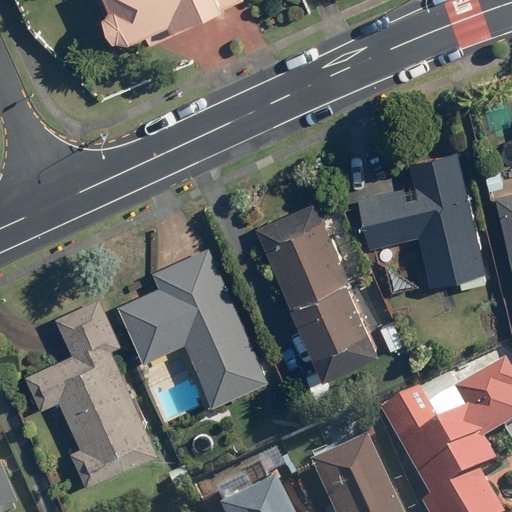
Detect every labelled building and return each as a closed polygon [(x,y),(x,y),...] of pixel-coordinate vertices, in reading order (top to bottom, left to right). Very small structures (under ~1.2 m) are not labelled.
[(107,0),(126,42),(177,20),(181,29),(240,3),(238,0),(107,0)] [(493,265),(460,144),(411,157),(418,180),(361,196),(374,246),(422,233),(435,283),(463,275),(466,287),(490,281),(486,267),(493,265)] [(511,191),(500,194),(511,236),(511,191)] [(396,316),(380,324),(317,195),(256,225),(329,373),(390,344),(405,336),(396,316)] [(278,371),(214,236),(154,265),(162,280),(122,299),(150,357),(188,339),(216,400),(278,371)] [(166,449),(117,344),(126,340),(104,294),(62,314),(78,347),(27,371),(44,407),(58,401),(75,436),(80,433),(85,445),(76,450),(92,484),(166,449)] [(443,409),(395,432),(434,511),(511,511),(491,470),(505,463),(491,435),(511,424),(511,356),(457,384),(468,406),(446,417),(443,409)] [(410,511),(372,436),(315,464),(338,511),(410,511)] [(0,511),(14,511),(25,508),(0,445),(0,511)] [(303,511),(287,479),(228,508),(230,511),(303,511)]
